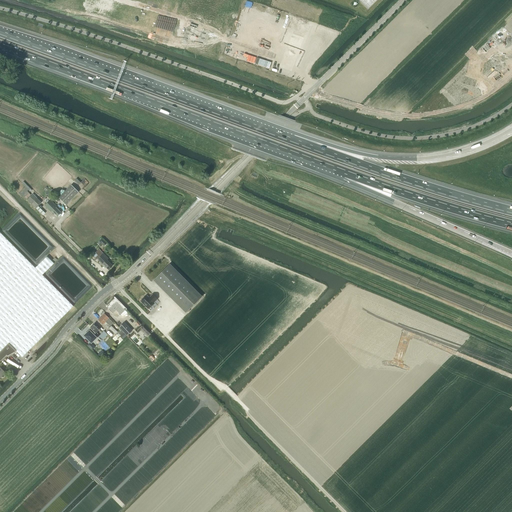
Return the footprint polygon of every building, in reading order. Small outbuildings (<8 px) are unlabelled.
[(358,0),(368,9),(376,0),(358,0)] [(298,20),(294,31),(304,35),(308,24),(298,20)] [(252,55),(249,63),(264,68),(267,60),(252,55)] [(28,190),(30,192),(32,190),(23,181),(22,183),(25,187),(28,190)] [(78,192),(71,184),(58,198),(65,205),(78,192)] [(25,187),(18,193),(22,197),(23,195),(27,191),(28,190),(25,187)] [(38,206),(41,202),(33,194),(31,195),(28,199),(27,200),(36,208),(38,206)] [(50,200),(44,206),(51,212),(52,211),(57,216),(61,212),(55,207),(57,206),(50,200)] [(38,206),(36,208),(43,215),(45,213),(38,206)] [(0,351),(8,343),(22,357),(73,306),(42,275),(35,268),(0,232),(0,351)] [(112,266),(106,260),(108,258),(99,249),(92,255),(97,260),(98,259),(108,270),(112,266)] [(47,256),(35,268),(42,275),(54,264),(47,256)] [(169,264),(153,280),(185,312),(201,296),(169,264)] [(146,295),(140,301),(148,309),(154,303),(153,303),(157,299),(152,295),(150,297),(151,297),(149,298),(146,295)] [(125,311),(116,302),(109,309),(113,314),(116,311),(121,316),(125,311)] [(104,314),(98,320),(103,324),(106,326),(107,328),(109,326),(110,326),(113,323),(104,314)] [(124,323),(119,327),(127,336),(132,331),(124,323)] [(99,335),(96,332),(100,329),(94,324),(90,328),(97,335),(102,340),(108,335),(104,331),(99,335)] [(143,327),(140,330),(146,336),(149,334),(150,333),(143,327)] [(95,334),(96,336),(97,335),(90,328),(89,329),(90,330),(90,331),(89,330),(84,336),(91,343),(97,338),(94,335),(95,334)] [(121,330),(117,334),(122,339),(126,336),(121,330)] [(118,344),(120,342),(123,340),(122,339),(117,334),(112,338),(118,344)] [(15,351),(8,343),(0,351),(0,359),(0,360),(6,355),(7,356),(15,351)]
